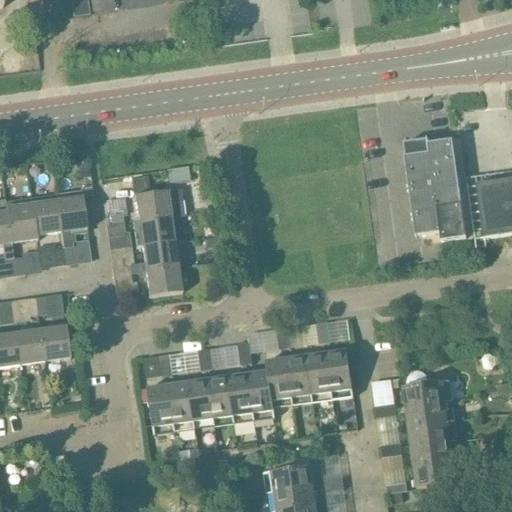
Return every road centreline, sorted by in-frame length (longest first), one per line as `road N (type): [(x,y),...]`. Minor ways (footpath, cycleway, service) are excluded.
road 1 (residential): [(217,97),(490,56)]
road 2 (residential): [(247,314),(217,97)]
road 3 (residential): [(0,127),(217,97)]
road 4 (residential): [(373,511),(358,298)]
road 5 (residential): [(108,333),(101,279),(0,294)]
road 6 (residential): [(511,276),(358,298)]
road 7 (residential): [(72,442),(121,435),(108,333)]
road 8 (residential): [(108,333),(247,314)]
